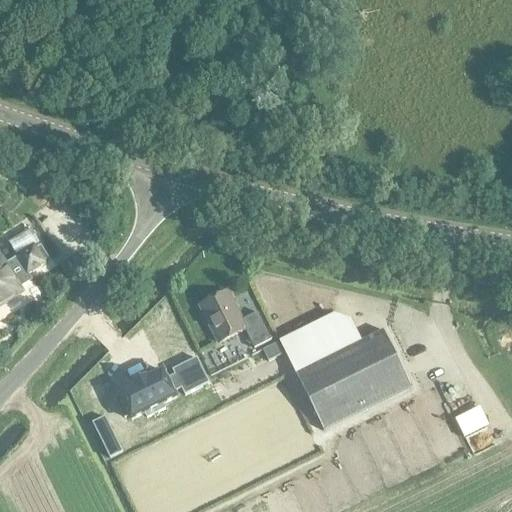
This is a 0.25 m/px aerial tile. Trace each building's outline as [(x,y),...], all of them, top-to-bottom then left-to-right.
[(3,305),(21,293),(16,284),(23,280),(21,276),(26,273),(28,274),(45,264),(34,247),(17,257),(20,263),(7,271),(0,258),(0,307),(2,306),(3,305)] [(271,341),(257,313),(241,321),(227,293),(200,306),(219,343),(245,331),(254,349),(271,341)] [(383,331),(361,342),(350,320),(335,315),(279,342),(324,431),(411,388),(383,331)] [(120,399),(116,401),(124,418),(129,416),(131,421),(145,414),(147,418),(165,409),(162,405),(163,405),(176,398),(174,393),(181,389),(185,396),(209,384),(196,359),(172,371),(175,376),(167,380),(162,371),(149,378),(147,379),(133,386),(118,394),(119,397),(120,399)] [(480,405),(455,417),(464,435),(488,424),(480,405)] [(105,417),(92,424),(110,459),(123,452),(105,417)]
